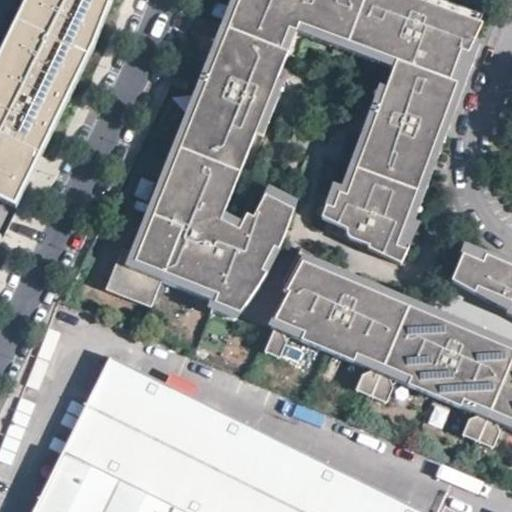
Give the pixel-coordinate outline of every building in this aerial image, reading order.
[(106,0),(28,0),(22,15),(33,21),(28,31),(23,41),(12,36),(0,60),(0,199),(12,205),(83,58),(106,0)] [(28,0),(23,0),(0,50),(0,60),(12,36),(17,26),(22,15),(28,0)] [(106,0),(83,58),(87,60),(110,0),(106,0)] [(240,0),(228,31),(212,74),(204,71),(195,94),(203,96),(181,152),(159,207),(151,204),(142,228),(149,231),(139,257),(131,254),(123,251),(106,292),(151,310),(167,270),(194,280),(189,294),(239,315),(257,290),(266,275),(261,273),(273,250),(277,252),(280,244),(284,237),(292,212),(264,197),(257,194),(245,217),(241,225),(237,232),(229,228),(218,223),(222,214),(237,175),(253,135),(259,119),(267,122),(271,110),(264,107),(268,96),(276,99),(282,83),(275,80),(286,52),(278,50),(286,30),(293,33),(296,26),(346,44),(387,59),(384,66),(370,104),(367,114),(374,117),(370,127),(363,125),(357,140),(364,143),(358,160),(342,206),(334,204),(332,210),(324,208),(320,219),(332,225),(328,232),(357,245),(358,243),(366,248),(366,249),(399,265),(406,252),(402,251),(395,248),(415,192),(431,149),(438,152),(447,129),(439,126),(454,83),(447,81),(458,51),(465,53),(484,26),(481,25),(437,9),(440,1),(436,0),(426,0),(425,4),(415,0),(414,0),(240,0)] [(240,0),(232,0),(221,28),(228,31),(240,0)] [(483,17),(440,1),(437,9),(481,25),(483,17)] [(17,26),(28,31),(33,21),(22,15),(17,26)] [(28,31),(17,26),(12,36),(23,41),(28,31)] [(343,51),(346,44),(296,26),(293,33),(343,51)] [(221,28),(204,71),(212,74),(228,31),(221,28)] [(278,50),(286,52),(293,33),(286,30),(278,50)] [(346,44),(343,51),(384,66),(387,59),(346,44)] [(454,83),(462,86),(473,56),(465,53),(458,51),(447,81),(454,83)] [(87,60),(83,58),(12,205),(14,211),(87,60)] [(454,83),(439,126),(447,129),(462,86),(454,83)] [(195,94),(173,149),(181,152),(203,96),(195,94)] [(264,107),(271,110),(276,99),(268,96),(264,107)] [(374,117),(367,114),(363,125),(370,127),(374,117)] [(260,138),(267,122),(259,119),(253,135),(260,138)] [(253,135),(237,175),(244,177),(260,138),(253,135)] [(181,152),(173,149),(151,204),(159,207),(181,152)] [(342,206),(358,160),(351,157),(340,188),(334,204),(342,206)] [(334,204),(340,188),(332,185),(324,208),(332,210),(334,204)] [(268,191),(264,197),(292,212),(294,204),(268,191)] [(423,195),(415,192),(395,248),(402,251),(423,195)] [(0,199),(0,203),(14,211),(12,205),(0,199)] [(233,221),(222,214),(218,223),(229,228),(233,221)] [(241,225),(233,221),(229,228),(237,232),(241,225)] [(142,228),(131,254),(139,257),(149,231),(142,228)] [(511,264),(465,248),(451,282),(474,294),(476,289),(510,303),(511,303),(511,264)] [(347,275),(331,268),(328,276),(307,267),(310,259),(311,256),(300,249),(289,287),(282,283),(267,328),(275,331),(265,355),(281,361),(287,347),(363,379),(357,393),(388,407),(394,392),(470,424),(464,439),(495,452),(501,437),(511,441),(511,351),(503,348),(476,336),(479,329),(464,323),(462,330),(451,326),(454,319),(438,312),(435,320),(408,308),(366,291),(369,284),(357,279),(354,286),(344,282),(347,275)] [(331,268),(310,259),(307,267),(328,276),(331,268)] [(357,279),(347,275),(344,282),(354,286),(357,279)] [(369,284),(366,291),(408,308),(411,301),(369,284)] [(474,294),(507,312),(510,303),(476,289),(474,294)] [(464,323),(454,319),(451,326),(462,330),(464,323)] [(507,340),(479,329),(476,336),(503,348),(507,340)] [(422,511),(111,358),(34,511),(422,511)]
